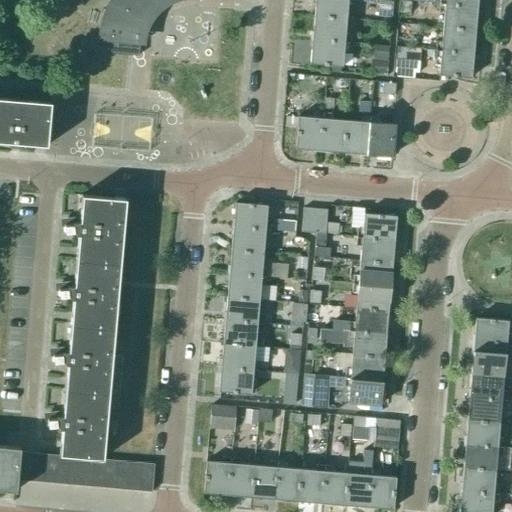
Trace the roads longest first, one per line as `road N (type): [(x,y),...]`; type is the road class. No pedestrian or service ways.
road 1 (residential): [(16,511),(47,172)]
road 2 (residential): [(194,184),(171,511)]
road 3 (residential): [(413,511),(435,243),(450,195)]
road 4 (residential): [(261,174),(450,195)]
road 5 (residential): [(261,174),(275,0)]
road 6 (residential): [(47,172),(194,184)]
